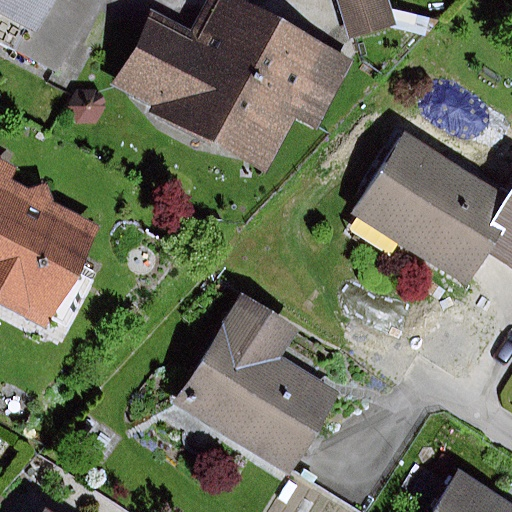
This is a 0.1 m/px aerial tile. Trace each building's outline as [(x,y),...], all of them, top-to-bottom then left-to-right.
[(0,0),(0,21),(31,38),(50,0),(0,0)] [(50,0),(31,38),(21,53),(56,71),(94,0),(50,0)] [(211,0),(188,47),(143,24),(109,89),(263,169),(288,121),(322,138),(358,69),(223,0),(211,0)] [(386,0),(328,0),(342,46),(396,31),(386,0)] [(75,92),(65,107),(72,124),(91,125),(103,108),(95,91),(75,92)] [(511,205),(511,202),(396,134),(350,213),(466,282),(485,251),(511,205)] [(15,168),(0,159),(0,306),(41,329),(96,225),(51,201),(44,182),(25,188),(9,180),(15,168)] [(291,332),(238,299),(173,402),(286,473),(333,397),(273,360),(291,332)] [(511,511),(511,507),(454,474),(431,511),(511,511)]
